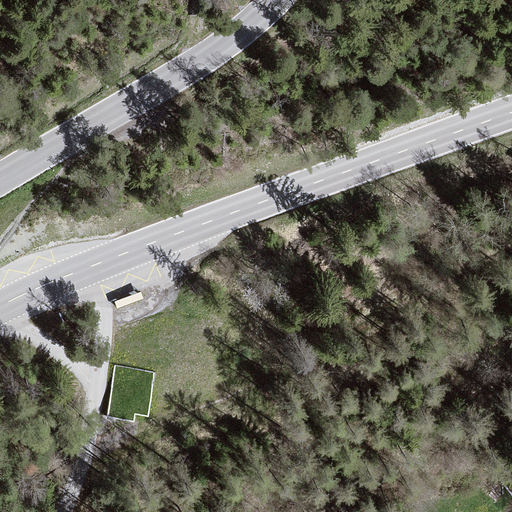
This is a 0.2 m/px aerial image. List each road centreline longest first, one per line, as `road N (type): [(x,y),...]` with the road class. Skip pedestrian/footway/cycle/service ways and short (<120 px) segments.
road 1 (secondary): [(511,110),(0,306)]
road 2 (tertiary): [(0,177),(117,111),(276,0)]
